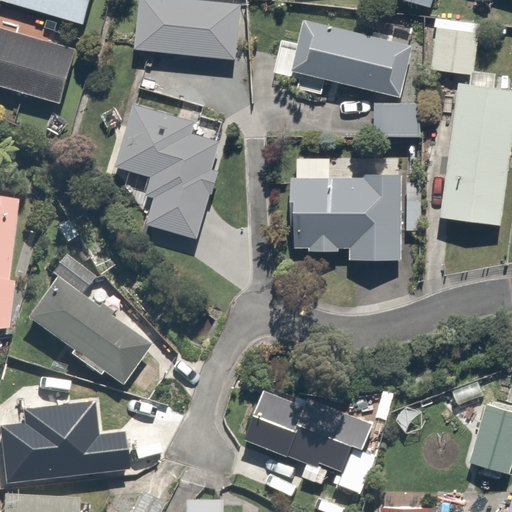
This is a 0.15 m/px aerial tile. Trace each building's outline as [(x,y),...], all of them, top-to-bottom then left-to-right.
[(6,0),(75,21),(82,0),(6,0)] [(241,4),(200,0),(140,0),(136,49),(235,60),(241,4)] [(411,47),(303,21),(292,72),(400,97),(411,47)] [(472,25),(426,23),(425,66),(471,68),(472,25)] [(0,85),(54,103),(71,47),(0,25),(0,85)] [(511,83),(467,77),(449,86),(429,212),(494,222),(511,111),(511,83)] [(211,170),(219,142),(191,134),(194,121),(132,103),(113,168),(149,178),(144,196),(153,199),(146,224),(196,239),(209,194),(211,194),(218,172),(211,170)] [(419,103),(375,103),(375,134),(419,134),(419,103)] [(281,174),(280,203),(285,244),(340,247),(340,255),(393,258),(398,172),(322,168),(323,154),(291,152),(290,174),(281,174)] [(9,281),(17,200),(0,197),(0,328),(10,328),(15,282),(9,281)] [(68,353),(101,374),(104,370),(122,382),(152,337),(59,276),(29,321),(71,349),(68,353)] [(289,399),(255,384),(234,433),(312,466),(315,457),(339,467),(348,444),(361,449),(372,422),(293,389),(289,399)] [(95,401),(25,409),(27,422),(1,425),(7,482),(131,468),(125,432),(99,434),(95,401)] [(511,406),(503,404),(492,445),(511,449),(511,406)] [(160,511),(165,503),(142,492),(132,511),(160,511)] [(80,511),(81,497),(18,494),(17,509),(5,509),(5,511),(80,511)] [(433,511),(434,497),(373,496),(372,511),(433,511)] [(223,511),(224,499),(186,498),(185,511),(223,511)]
